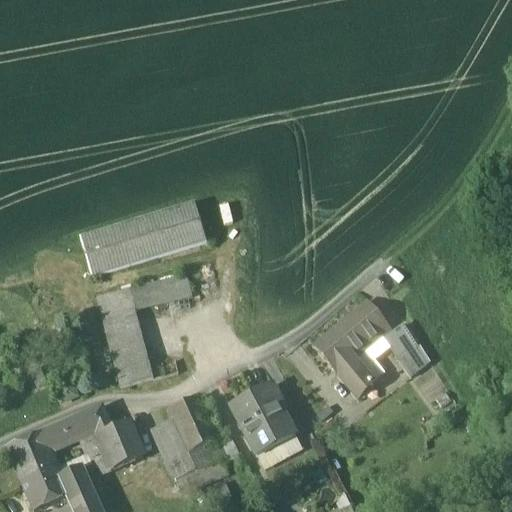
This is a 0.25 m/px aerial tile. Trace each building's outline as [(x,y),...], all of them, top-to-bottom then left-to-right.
[(193,209),(77,244),(89,283),(205,248),(193,209)] [(184,280),(96,303),(115,375),(148,366),(135,315),(190,301),(184,280)] [(367,307),(316,347),(337,374),(352,362),(352,363),(353,359),(387,333),(367,307)] [(406,327),(384,341),(396,360),(418,346),(406,327)] [(352,363),(352,362),(337,374),(357,400),(372,388),(352,363)] [(148,366),(115,375),(120,393),(153,384),(148,366)] [(269,390),(229,410),(255,460),(295,440),(269,390)] [(71,391),(57,397),(61,406),(75,400),(71,391)] [(197,401),(165,416),(170,426),(185,460),(217,445),(197,401)] [(101,411),(37,438),(45,456),(109,428),(101,411)] [(440,416),(423,427),(430,436),(446,425),(440,416)] [(127,426),(111,433),(98,439),(113,474),(142,462),(127,426)] [(217,445),(185,460),(170,426),(151,434),(175,484),(220,463),(224,461),(217,445)] [(37,438),(5,452),(21,488),(53,474),(45,456),(37,438)] [(113,474),(98,439),(82,447),(86,455),(93,452),(96,459),(92,461),(100,479),(110,475),(113,474)] [(53,474),(21,488),(31,511),(40,511),(66,501),(99,487),(87,459),(71,466),(76,477),(58,485),(53,474)] [(220,463),(199,473),(205,487),(227,477),(220,463)] [(71,466),(53,474),(58,485),(76,477),(71,466)] [(110,511),(99,487),(66,501),(71,511),(110,511)]
